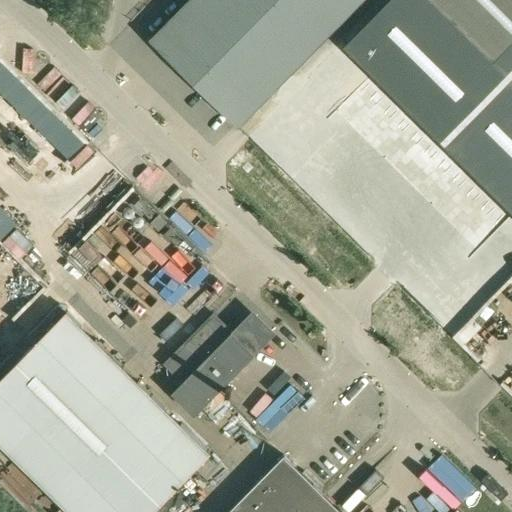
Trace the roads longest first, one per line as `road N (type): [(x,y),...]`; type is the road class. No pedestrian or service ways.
road 1 (unclassified): [(511,480),(20,0)]
road 2 (unknown): [(344,316),(416,229),(428,198),(435,135),(425,88)]
